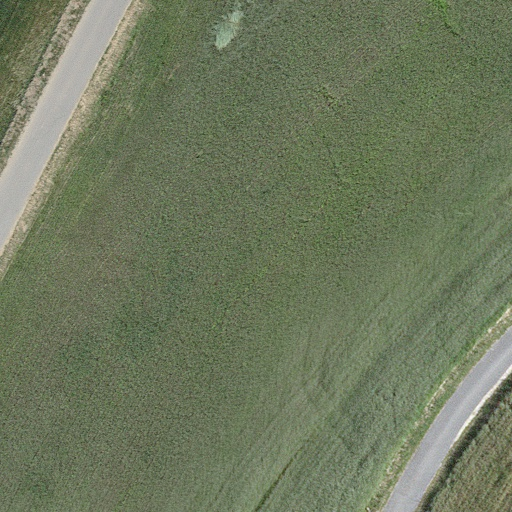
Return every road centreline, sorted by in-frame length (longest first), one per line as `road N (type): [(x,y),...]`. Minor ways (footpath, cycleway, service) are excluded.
road 1 (unclassified): [(117,0),(0,228)]
road 2 (unclassified): [(400,511),(477,386),(511,351)]
